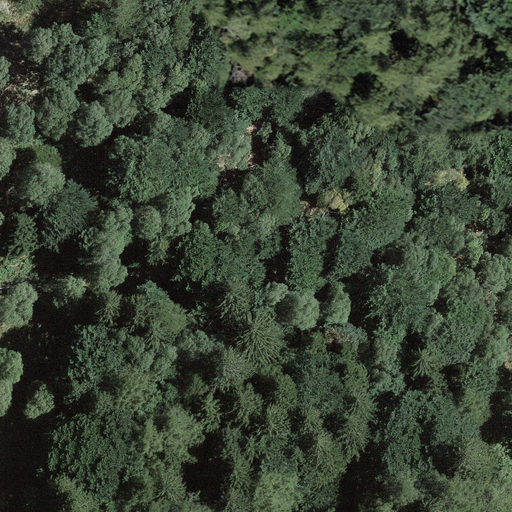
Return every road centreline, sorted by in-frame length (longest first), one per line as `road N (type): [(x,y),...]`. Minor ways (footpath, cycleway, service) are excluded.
road 1 (track): [(426,511),(511,333)]
road 2 (track): [(110,0),(90,22),(0,52)]
